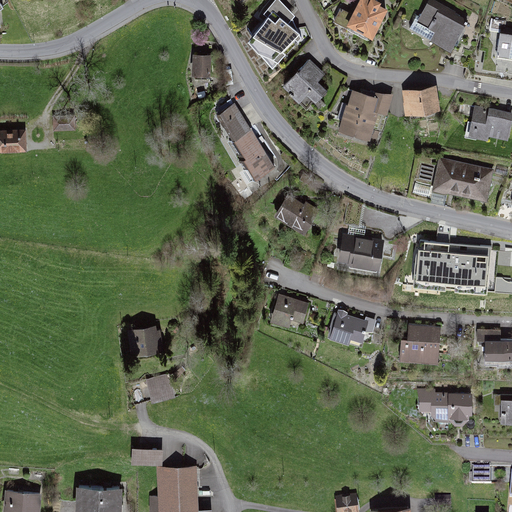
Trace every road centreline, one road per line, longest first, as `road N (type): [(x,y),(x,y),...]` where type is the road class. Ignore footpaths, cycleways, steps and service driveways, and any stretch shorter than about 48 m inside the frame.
road 1 (residential): [(511,230),(378,197),(334,176),(266,106),(219,24),(192,0)]
road 2 (residential): [(511,95),(352,71),(328,52),(303,0)]
road 3 (residential): [(511,322),(370,310),(274,277)]
road 4 (residential): [(149,0),(65,45),(0,51)]
road 5 (track): [(0,382),(81,421),(151,428)]
road 6 (residential): [(230,511),(209,453),(194,439),(151,428),(142,409)]
